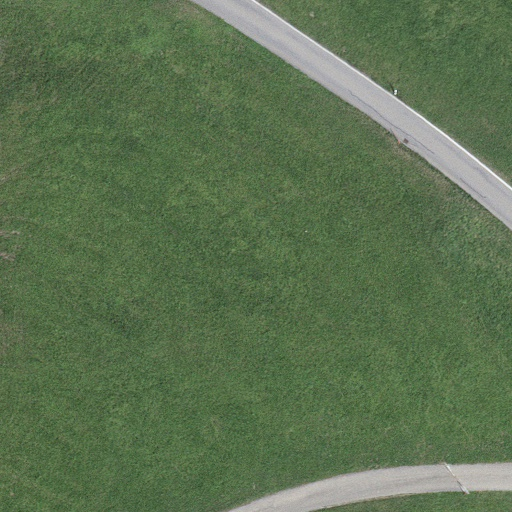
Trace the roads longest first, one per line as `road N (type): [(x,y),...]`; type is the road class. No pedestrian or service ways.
road 1 (unclassified): [(511,202),(462,150),(228,0)]
road 2 (track): [(511,481),(260,511)]
